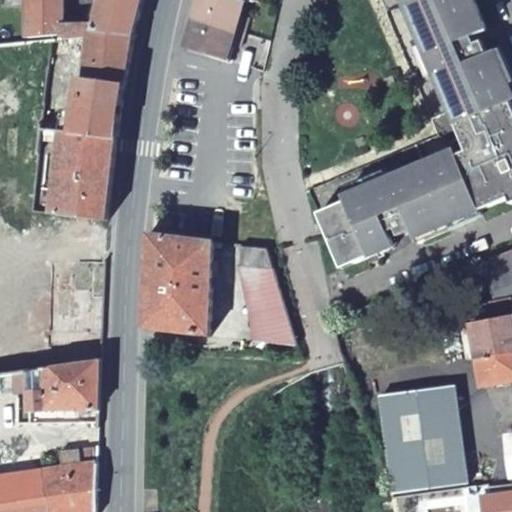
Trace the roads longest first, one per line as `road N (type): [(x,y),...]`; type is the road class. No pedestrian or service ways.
road 1 (secondary): [(168,0),(130,215),(120,511)]
road 2 (residential): [(511,217),(309,303)]
